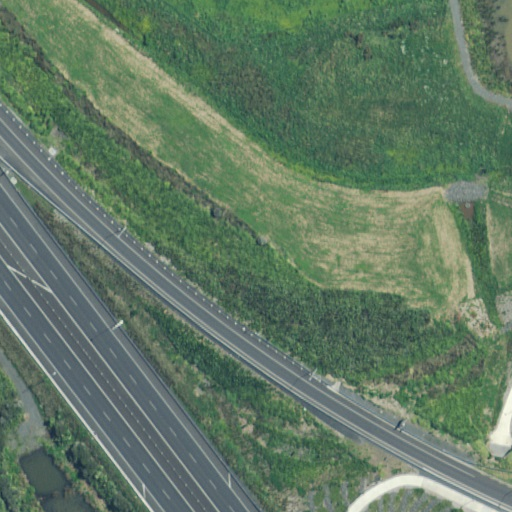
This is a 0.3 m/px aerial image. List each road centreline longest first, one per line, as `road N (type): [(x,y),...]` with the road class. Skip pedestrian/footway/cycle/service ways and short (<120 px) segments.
road 1 (motorway): [(0,124),(105,237),(228,335),(374,430),(511,499)]
road 2 (motorway): [(0,201),(233,511)]
road 3 (motorway): [(178,511),(0,276)]
road 4 (track): [(454,0),(478,84),(511,104)]
